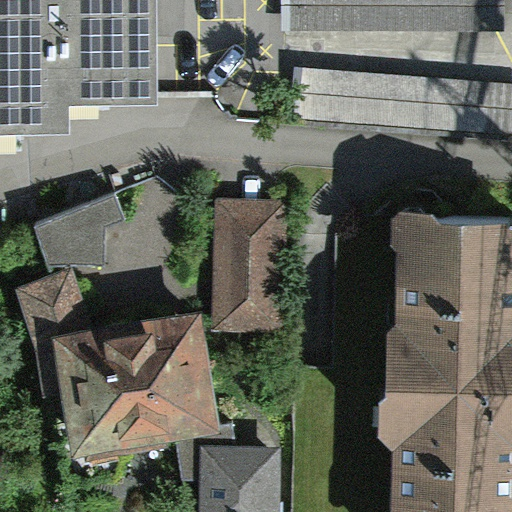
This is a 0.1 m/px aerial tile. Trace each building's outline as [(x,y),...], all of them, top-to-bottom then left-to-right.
[(157,0),(0,0),(0,136),(69,135),(69,108),(157,105),(157,0)] [(502,0),(281,0),(282,29),(503,29),(502,0)] [(511,84),(295,67),(291,116),(511,133),(511,84)] [(116,194),(36,225),(50,265),(105,263),(108,225),(125,219),(116,194)] [(286,200),(215,198),(211,329),(282,331),(286,200)] [(511,511),(511,225),(440,223),(432,217),(399,214),(391,220),(391,247),(396,253),(396,326),(387,333),(384,398),(379,403),(378,438),(392,453),(389,511),(511,511)] [(279,511),(281,447),(237,447),(234,422),(220,424),(200,312),(92,331),(89,316),(72,269),(16,289),(33,336),(43,398),(62,395),(74,459),(177,441),(183,481),(200,480),(199,511),(279,511)]
